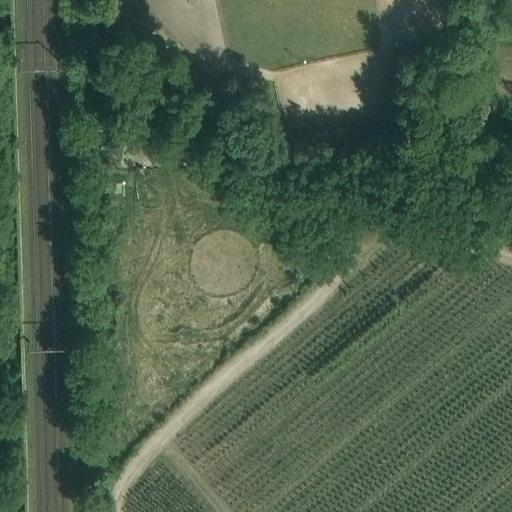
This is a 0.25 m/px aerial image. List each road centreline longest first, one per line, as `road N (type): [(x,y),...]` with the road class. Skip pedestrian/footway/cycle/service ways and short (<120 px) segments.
road 1 (track): [(115,511),(155,441),(322,293),(340,245),(329,190),(211,121),(198,67),(135,0)]
road 2 (track): [(329,190),(511,259)]
